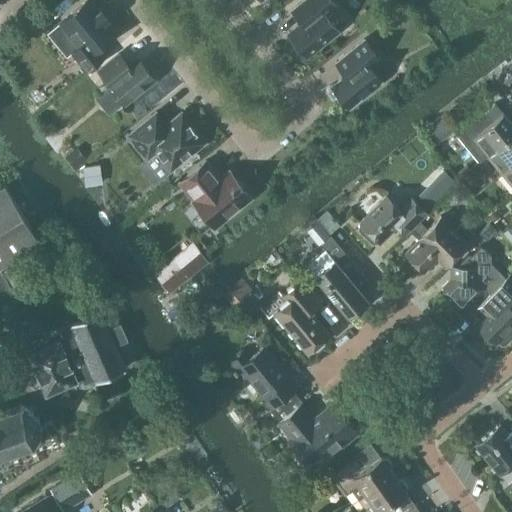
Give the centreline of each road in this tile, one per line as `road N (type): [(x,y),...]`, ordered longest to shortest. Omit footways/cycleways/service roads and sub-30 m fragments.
road 1 (residential): [(138,0),(257,158),(312,114),(224,0)]
road 2 (residential): [(470,511),(418,436),(481,390)]
